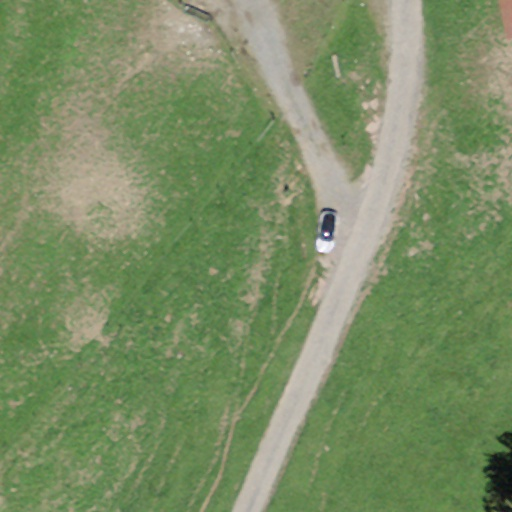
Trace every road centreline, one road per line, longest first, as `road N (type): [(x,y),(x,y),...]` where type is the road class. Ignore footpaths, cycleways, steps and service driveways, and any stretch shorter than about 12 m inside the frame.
road 1 (unclassified): [(404,0),(399,118),(355,269),(247,511)]
road 2 (track): [(256,0),(355,269)]
